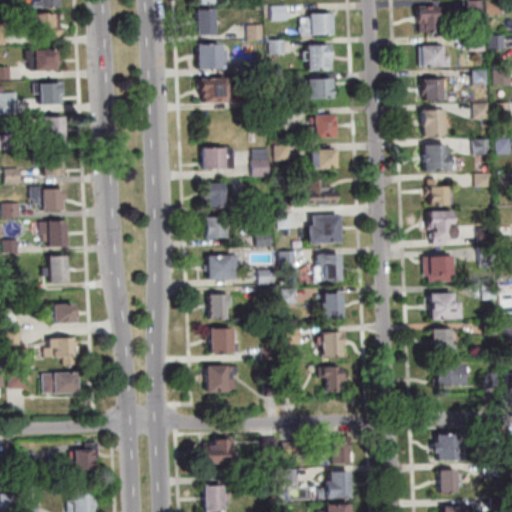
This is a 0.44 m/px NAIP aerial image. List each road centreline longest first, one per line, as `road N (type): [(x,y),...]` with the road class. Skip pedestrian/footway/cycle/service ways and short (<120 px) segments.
road 1 (secondary): [(100,0),(136,511)]
road 2 (residential): [(396,511),(371,0)]
road 3 (secondary): [(163,511),(161,228),(148,0)]
road 4 (residential): [(511,413),(0,428)]
